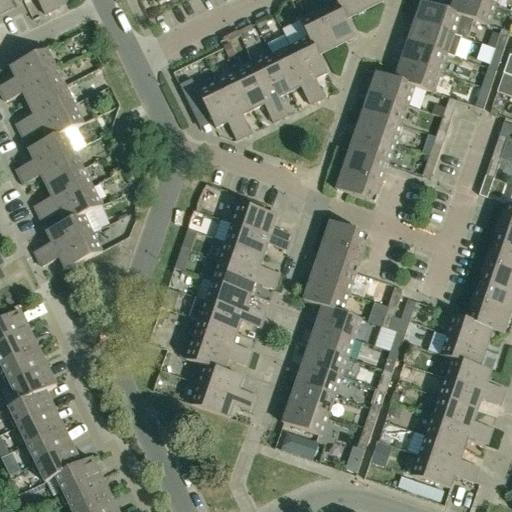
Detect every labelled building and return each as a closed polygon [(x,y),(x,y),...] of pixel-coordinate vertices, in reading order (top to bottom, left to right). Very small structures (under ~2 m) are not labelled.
[(0,0),(6,12),(14,9),(9,0),(0,0)] [(37,0),(45,16),(52,12),(46,0),(22,0),(24,3),(31,0),(37,0)] [(46,0),(52,12),(60,8),(55,0),(46,0)] [(346,22),(347,21),(365,13),(358,0),(334,0),(337,3),(346,22)] [(358,0),(365,13),(384,3),(382,0),(358,0)] [(488,27),(495,7),(474,0),(454,0),(450,13),(460,17),(488,27)] [(356,39),(347,21),(346,22),(337,3),(319,12),(336,49),(356,39)] [(450,13),(422,3),(415,23),(454,36),(460,17),(450,13)] [(318,58),(319,57),(336,49),(319,12),(300,22),(308,39),(309,39),(318,58)] [(462,39),(454,36),(415,23),(409,42),(447,55),(456,58),(462,39)] [(240,36),(242,41),(243,42),(251,38),(250,37),(248,33),(240,36)] [(495,50),(499,37),(492,35),(487,48),(495,50)] [(495,50),(503,53),(508,39),(500,36),(495,50)] [(327,75),(319,57),(318,58),(309,39),(308,39),(291,48),(317,103),(325,99),(316,81),(327,75)] [(440,75),(447,55),(409,42),(402,62),(440,75)] [(230,47),(223,50),(228,58),(234,55),(230,47)] [(310,106),(317,103),(291,48),(272,57),(290,94),(301,88),(310,106)] [(498,68),(503,53),(495,50),(489,65),(498,68)] [(0,92),(2,96),(56,70),(47,51),(11,68),(16,80),(0,88),(0,92)] [(279,99),(290,94),(272,57),(254,66),(281,120),(288,117),(279,99)] [(433,95),(440,75),(402,62),(396,81),(395,81),(415,88),(433,95)] [(273,124),(281,120),(254,66),(236,75),(253,112),(264,106),(273,124)] [(29,106),(65,88),(56,70),(2,96),(6,104),(23,95),(29,106)] [(395,81),(396,81),(377,74),(370,94),(408,107),(415,88),(395,81)] [(481,89),(490,92),(495,77),(486,74),(481,89)] [(242,117),(253,112),(236,75),(217,84),(244,138),(251,135),(242,117)] [(237,142),(244,138),(217,84),(198,93),(199,94),(205,107),(216,130),(228,124),(237,142)] [(20,133),(74,106),(65,88),(29,106),(34,117),(16,126),(20,133)] [(485,106),(490,92),(481,89),(476,103),(485,106)] [(199,94),(186,100),(193,113),(205,107),(201,99),(199,94)] [(401,126),(408,107),(370,94),(363,113),(401,126)] [(442,119),(451,122),(456,107),(447,105),(442,119)] [(65,134),(66,134),(84,125),(74,106),(20,133),(24,140),(41,131),(47,142),(65,134)] [(395,146),(401,126),(363,113),(357,133),(395,146)] [(446,136),(451,122),(442,119),(437,133),(446,136)] [(507,141),(511,142),(511,126),(504,124),(499,138),(507,141)] [(388,165),(395,146),(357,133),(350,152),(388,165)] [(74,152),(66,134),(65,134),(47,142),(29,151),(34,162),(16,171),(20,179),(74,152)] [(503,155),(507,141),(499,138),(494,152),(503,155)] [(429,158),(438,161),(442,146),(434,143),(429,158)] [(47,188),(83,170),(74,152),(20,179),(24,186),(42,177),(47,188)] [(382,185),(388,165),(350,152),(343,172),(382,185)] [(433,175),(438,161),(429,158),(424,172),(433,175)] [(486,177),(494,180),(499,165),(491,162),(486,177)] [(38,215),(92,189),(83,170),(47,188),(52,199),(34,208),(38,215)] [(375,205),(382,185),(343,172),(336,192),(375,205)] [(489,194),(494,180),(486,177),(481,191),(489,194)] [(84,216),(84,217),(102,208),(92,189),(38,215),(42,223),(60,214),(65,224),(65,225),(84,216)] [(290,244),(291,241),(292,237),(273,230),(278,218),(239,205),(232,225),(279,241),(290,244)] [(511,206),(506,205),(499,225),(511,229),(511,206)] [(93,234),(84,217),(84,216),(65,225),(65,224),(47,233),(52,245),(34,254),(38,261),(93,234)] [(362,256),(368,241),(369,236),(331,223),(324,243),(362,256)] [(290,244),(279,241),(232,225),(226,244),(264,257),(268,246),(287,252),(290,244)] [(511,229),(499,225),(492,244),(511,250),(511,229)] [(102,253),(96,241),(93,234),(38,261),(42,268),(60,259),(66,271),(102,253)] [(356,276),(362,256),(324,243),(317,263),(356,276)] [(260,269),(264,257),(226,244),(219,263),(276,283),(279,275),(260,269)] [(511,272),(511,250),(492,244),(486,263),(511,272)] [(274,291),(276,283),(219,263),(213,283),(251,296),(255,284),(274,291)] [(349,295),(356,276),(317,263),(311,282),(349,295)] [(511,294),(511,272),(486,263),(479,283),(511,294)] [(342,315),(343,314),(349,295),(311,282),(304,302),(323,309),(323,308),(342,315)] [(247,308),(251,296),(213,283),(206,302),(263,322),(266,314),(247,308)] [(511,315),(511,311),(511,294),(479,283),(472,302),(511,315)] [(393,294),(388,309),(396,312),(401,297),(393,294)] [(263,322),(206,302),(196,299),(189,318),(199,322),(238,335),(241,323),(260,330),(263,322)] [(504,335),(511,315),(472,302),(466,322),(493,331),(504,335)] [(406,307),(401,321),(409,324),(414,310),(406,307)] [(362,321),(343,314),(342,315),(323,308),(323,309),(316,327),(355,341),(362,321)] [(0,346),(30,332),(20,313),(0,322),(0,346)] [(386,313),(381,328),(389,331),(392,322),(394,316),(386,313)] [(493,331),(466,322),(455,317),(448,337),(486,350),(493,331)] [(234,346),(238,335),(199,322),(193,341),(250,361),(253,353),(234,346)] [(392,322),(389,331),(397,333),(405,336),(405,337),(408,327),(392,322)] [(348,360),(355,341),(316,327),(310,347),(348,360)] [(0,363),(2,368),(38,350),(30,332),(0,346),(0,363)] [(397,333),(392,348),(400,351),(405,337),(405,336),(397,333)] [(479,370),(480,369),(486,350),(448,337),(441,357),(452,361),(453,360),(479,370)] [(247,368),(250,361),(193,341),(186,361),(205,367),(224,374),(225,373),(228,362),(247,368)] [(341,379),(348,360),(310,347),(303,366),(341,379)] [(7,388),(47,368),(38,350),(2,368),(9,381),(5,383),(7,388)] [(390,352),(385,367),(394,370),(399,355),(390,352)] [(491,373),(480,369),(479,370),(453,360),(452,361),(446,380),(503,400),(506,392),(487,385),(491,373)] [(335,399),(341,379),(303,366),(296,385),(335,399)] [(244,380),(225,373),(224,374),(205,367),(198,386),(256,406),(258,398),(239,392),(244,380)] [(412,370),(403,367),(399,378),(408,381),(412,370)] [(46,392),(46,393),(57,388),(47,368),(7,388),(10,393),(14,391),(20,404),(20,405),(46,392)] [(382,377),(377,391),(385,394),(386,394),(391,380),(382,377)] [(500,407),(503,400),(446,380),(439,399),(478,412),(481,401),(500,407)] [(328,418),(335,399),(296,385),(290,405),(328,418)] [(253,414),(256,406),(198,386),(191,406),(230,420),(234,407),(253,414)] [(377,391),(372,406),(381,409),(386,394),(385,394),(377,391)] [(55,411),(46,393),(46,392),(20,405),(20,404),(9,409),(16,423),(12,425),(14,430),(55,411)] [(474,424),(478,412),(439,399),(433,419),(490,438),(493,430),(474,424)] [(321,438),(328,418),(290,405),(283,425),(321,438)] [(23,449),(27,447),(64,429),(55,411),(14,430),(23,449)] [(369,415),(364,430),(372,433),(378,418),(369,415)] [(487,446),(490,438),(433,419),(426,438),(464,451),(468,440),(487,446)] [(32,467),(73,447),(64,429),(27,447),(34,460),(30,462),(32,467)] [(364,430),(359,444),(367,447),(372,433),(364,430)] [(318,445),(311,443),(292,436),(287,435),(283,446),(283,448),(314,458),(318,445)] [(460,463),(464,451),(426,438),(419,457),(477,477),(479,469),(460,463)] [(392,449),(378,444),(371,464),(385,469),(392,449)] [(82,466),(82,465),(73,447),(32,467),(35,472),(39,470),(45,484),(82,466)] [(474,485),(477,477),(419,457),(413,477),(451,490),(455,478),(474,485)] [(61,499),(102,479),(92,460),(82,465),(82,466),(45,484),(46,484),(47,483),(54,497),(59,494),(61,499)] [(72,511),(80,511),(111,497),(102,479),(61,499),(64,504),(68,502),(72,511)] [(117,511),(111,497),(80,511),(117,511)]
